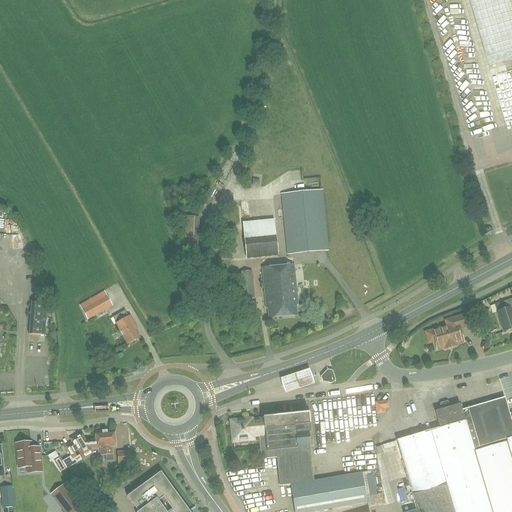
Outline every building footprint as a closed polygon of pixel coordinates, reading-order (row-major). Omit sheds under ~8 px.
[(511,60),(511,0),(469,0),(490,67),(511,60)] [(287,254),(328,250),(322,190),(282,194),(287,254)] [(197,257),(200,218),(180,216),(179,230),(184,230),(183,243),(182,243),(181,251),(183,251),(182,256),(197,257)] [(275,220),(243,224),(247,258),(278,255),(275,220)] [(210,276),(224,274),(223,262),(208,263),(210,276)] [(269,319),(297,316),(296,306),(298,306),(295,266),(263,269),(266,309),(268,309),(269,319)] [(241,300),(254,299),(252,271),(239,272),(241,300)] [(112,306),(106,297),(103,292),(79,305),(87,320),(112,306)] [(47,303),(46,303),(46,299),(38,298),(38,301),(40,301),(40,303),(31,302),(29,334),(45,335),(47,303)] [(497,312),(504,332),(510,330),(510,332),(511,331),(511,298),(503,302),(505,309),(497,312)] [(137,329),(132,320),(130,316),(128,317),(125,311),(113,318),(116,323),(116,324),(128,345),(140,338),(135,330),(137,329)] [(434,342),(435,341),(437,349),(445,347),(445,349),(456,346),(456,344),(463,342),(458,325),(463,324),(463,327),(472,325),(469,314),(445,321),(447,326),(431,331),(434,342)] [(310,366),(280,376),(286,391),(315,381),(310,366)] [(321,377),(322,382),(332,384),(335,380),(332,371),(327,370),(321,377)] [(452,407),(440,410),(435,412),(440,428),(396,441),(417,510),(411,511),(511,511),(511,458),(507,442),(480,450),(479,447),(511,437),(511,424),(504,398),(463,410),(462,405),(460,405),(452,407)] [(384,409),(389,408),(388,401),(377,403),(378,414),(385,413),(384,409)] [(263,419),(267,459),(275,458),(280,487),(291,485),(295,511),(314,511),(367,503),(362,473),(314,481),(307,414),(263,418),(263,419)] [(267,459),(263,419),(256,420),(256,421),(251,422),(251,419),(231,421),(233,441),(253,439),(253,435),(259,435),(262,460),(267,459)] [(95,432),(96,440),(86,441),(82,435),(78,437),(77,435),(71,439),(73,442),(66,446),(73,459),(80,454),(83,459),(93,453),(91,449),(101,448),(101,455),(106,455),(107,461),(114,460),(113,454),(112,447),(116,446),(115,430),(107,431),(103,431),(103,432),(95,432)] [(17,468),(25,467),(26,473),(31,473),(40,472),(38,456),(38,448),(30,449),(29,443),(14,445),(17,468)] [(120,478),(133,477),(130,451),(117,452),(120,478)] [(137,511),(189,511),(161,472),(127,497),(137,511)] [(65,511),(75,511),(80,509),(63,486),(52,495),(65,511)] [(3,508),(14,507),(12,487),(1,488),(3,508)]
